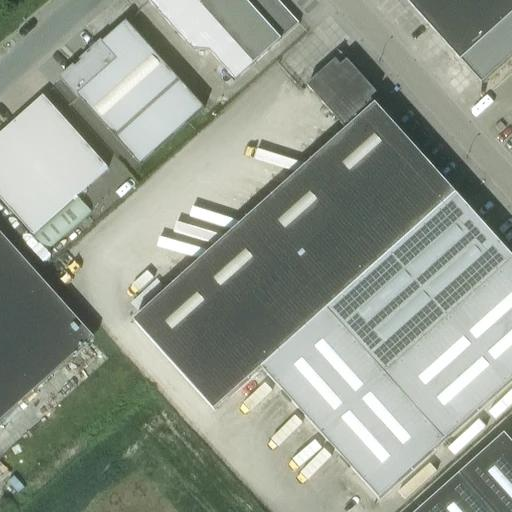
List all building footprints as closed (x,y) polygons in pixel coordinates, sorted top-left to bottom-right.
[(146,0),(193,51),(210,52),(236,81),(299,25),(277,0),(146,0)] [(511,0),(405,0),(461,62),(482,84),(511,57),(511,0)] [(127,23),(62,82),(78,100),(80,98),(141,166),(204,110),(127,23)] [(336,61),(307,87),(347,131),(134,322),(215,412),(263,369),(457,195),(376,106),(371,100),(377,94),(348,61),(341,67),(336,61)] [(44,97),(0,136),(0,198),(33,236),(108,169),(44,97)] [(511,256),(457,195),(263,369),(381,500),(511,381),(511,256)] [(0,423),(37,390),(35,388),(87,341),(0,239),(0,423)] [(511,511),(511,442),(505,435),(418,511),(511,511)]
